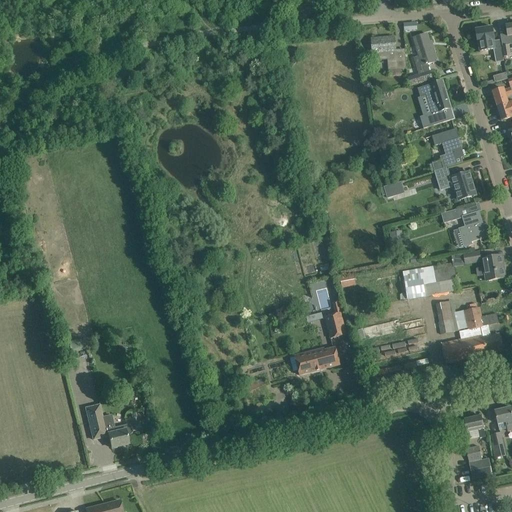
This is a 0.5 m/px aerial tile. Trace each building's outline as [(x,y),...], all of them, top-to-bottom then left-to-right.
[(507,34),(499,35),(501,46),(508,45),(511,44),(511,25),(505,26),(507,34)] [(484,29),(476,31),(478,44),(479,44),(480,52),(494,50),(496,62),(503,61),(500,41),(494,41),(492,28),(490,28),(490,26),(484,27),(484,29)] [(419,56),(413,58),(418,75),(429,71),(427,65),(435,62),(435,61),(437,60),(434,52),(433,53),(430,43),(427,35),(414,39),(417,48),(419,56)] [(394,37),(371,39),(372,49),(372,54),(373,54),(374,58),(374,61),(378,61),(380,61),(380,60),(388,59),(388,71),(389,71),(390,77),(401,76),(401,70),(406,70),(406,69),(406,61),(405,51),(396,51),(394,37)] [(508,45),(501,46),(503,57),(510,56),(508,45)] [(410,77),(407,78),(408,79),(410,86),(416,84),(423,82),(432,79),(430,72),(429,72),(429,71),(418,75),(410,77)] [(425,87),(418,89),(421,98),(423,98),(426,96),(432,114),(433,114),(440,112),(441,112),(450,109),(441,82),(432,84),(425,87)] [(502,90),(493,93),(497,107),(508,104),(506,97),(511,94),(510,89),(504,90),(504,89),(502,90)] [(511,102),(508,104),(497,107),(501,122),(511,119),(511,118),(511,102)] [(438,117),(430,120),(431,123),(432,127),(444,123),(441,114),(438,115),(438,117)] [(446,133),(432,137),(435,146),(442,144),(446,156),(440,157),(441,162),(433,164),(435,172),(448,168),(463,163),(462,158),(465,157),(464,156),(466,156),(464,151),(463,151),(456,130),(446,133)] [(448,168),(435,172),(441,191),(454,187),(459,201),(466,199),(476,196),(469,173),(459,176),(451,178),(448,168)] [(384,188),(381,189),(383,196),(386,195),(387,199),(405,194),(401,183),(394,185),(387,187),(384,187),(384,188)] [(457,210),(441,215),(444,224),(460,219),(462,218),(471,215),(469,206),(457,210)] [(465,227),(458,229),(458,230),(464,247),(464,248),(473,246),(472,242),(479,240),(489,237),(486,228),(484,229),(479,213),(471,215),(462,218),(465,227)] [(402,232),(390,233),(391,247),(403,245),(402,232)] [(480,253),(465,256),(466,265),(481,262),(480,253)] [(491,258),(483,259),(487,282),(495,280),(505,279),(501,256),(491,258)] [(459,292),(456,271),(436,274),(435,267),(403,272),(405,282),(391,284),(392,292),(387,293),(389,303),(459,292)] [(343,276),(344,288),(358,286),(357,275),(343,276)] [(335,314),(325,318),(331,339),(346,335),(337,301),(332,303),(335,314)] [(449,302),(435,305),(439,324),(438,324),(441,335),(442,335),(455,332),(453,321),(452,316),(449,302)] [(461,341),(442,345),(444,354),(446,364),(503,352),(499,335),(491,337),(488,326),(498,324),(496,315),(481,318),(479,310),(470,312),(466,313),(470,330),(459,332),(461,341)] [(84,339),(68,342),(71,353),(86,349),(84,339)] [(119,348),(117,363),(126,364),(128,349),(119,348)] [(295,357),(290,359),(293,372),(298,371),(300,376),(340,366),(337,356),(335,348),(324,351),(324,349),(295,356),(295,357)] [(414,372),(429,371),(428,361),(413,362),(414,372)] [(262,379),(241,389),(243,395),(248,404),(269,394),(265,385),(262,379)] [(99,406),(86,409),(89,422),(91,432),(104,429),(105,433),(106,433),(108,435),(109,437),(111,448),(121,446),(122,448),(127,447),(128,445),(126,436),(130,435),(132,432),(130,427),(128,426),(114,429),(111,416),(102,418),(99,406)] [(511,413),(511,408),(495,412),(497,422),(498,425),(506,423),(507,429),(508,431),(511,430),(511,413)] [(481,417),(465,420),(467,433),(477,431),(478,431),(480,438),(486,437),(483,426),(481,417)] [(500,433),(491,435),(495,450),(493,450),(495,459),(505,456),(500,433)] [(476,448),(466,450),(469,462),(482,459),(479,447),(476,448)] [(482,461),(469,464),(473,480),(482,478),(492,476),(489,460),(482,461)] [(119,501),(85,510),(85,511),(121,511),(122,511),(119,501)]
